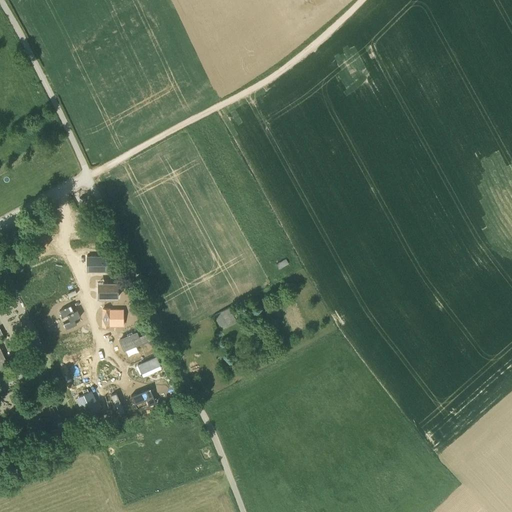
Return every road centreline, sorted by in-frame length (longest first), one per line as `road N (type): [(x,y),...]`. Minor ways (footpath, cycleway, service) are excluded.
road 1 (unclassified): [(240,511),(89,176)]
road 2 (track): [(89,176),(243,93),(361,0)]
road 3 (unclassified): [(89,176),(0,5)]
